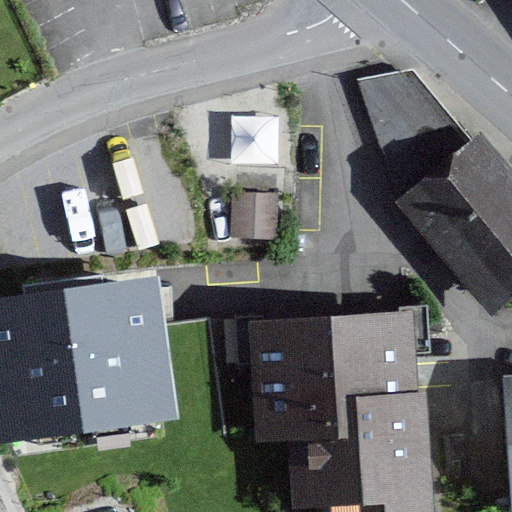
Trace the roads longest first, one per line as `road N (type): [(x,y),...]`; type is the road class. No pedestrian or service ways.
road 1 (unclassified): [(0,131),(55,101),(308,28),(368,0)]
road 2 (secondary): [(403,0),(511,95)]
